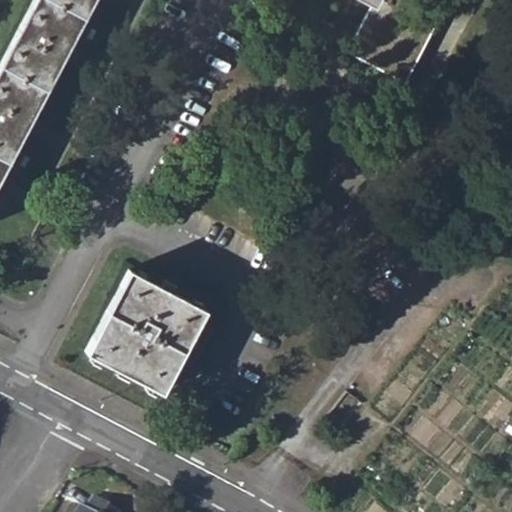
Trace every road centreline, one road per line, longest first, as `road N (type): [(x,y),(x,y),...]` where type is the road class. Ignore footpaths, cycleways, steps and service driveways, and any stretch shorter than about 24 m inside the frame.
road 1 (residential): [(211,0),(12,385)]
road 2 (residential): [(62,411),(248,511)]
